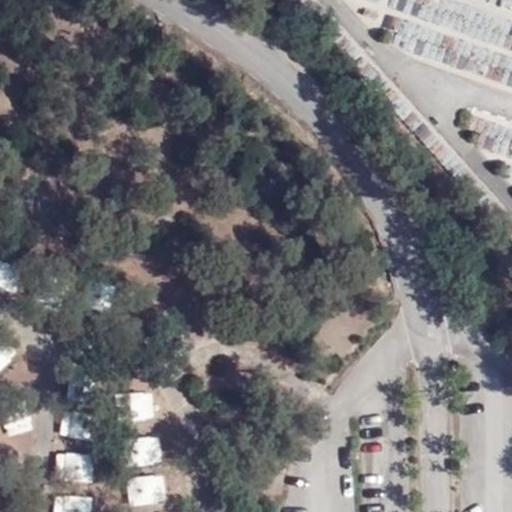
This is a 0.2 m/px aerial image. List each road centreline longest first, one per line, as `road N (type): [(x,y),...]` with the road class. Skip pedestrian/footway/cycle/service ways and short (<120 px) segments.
road 1 (unknown): [(498,336),(472,328),(440,333),(397,352),(354,390),(334,420),(331,511)]
road 2 (unknown): [(498,336),(494,511)]
